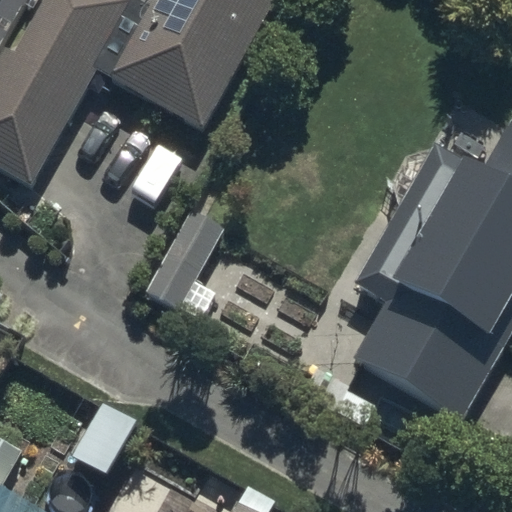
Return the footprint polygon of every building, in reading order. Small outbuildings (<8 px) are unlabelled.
[(269,0),(170,0),(157,23),(114,0),(50,0),(0,91),(0,167),(30,184),(96,65),(202,123),(269,0)] [(456,427),(467,434),(511,357),(511,136),(482,188),(448,168),(374,295),(409,315),(371,379),(456,427)] [(192,214),(145,298),(179,318),(227,233),(192,214)] [(100,409),(68,465),(106,487),(138,431),(100,409)] [(0,445),(0,492),(21,459),(0,445)]
